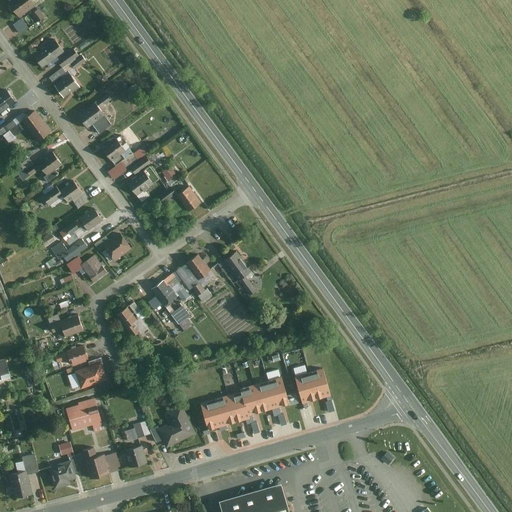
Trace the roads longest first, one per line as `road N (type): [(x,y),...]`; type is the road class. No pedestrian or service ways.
road 1 (residential): [(411,405),(100,499)]
road 2 (residential): [(0,34),(163,255)]
road 3 (secondary): [(411,405),(252,188)]
road 4 (secondary): [(252,188),(114,0)]
road 5 (residential): [(116,363),(96,303),(163,255)]
road 6 (secondary): [(489,511),(411,405)]
